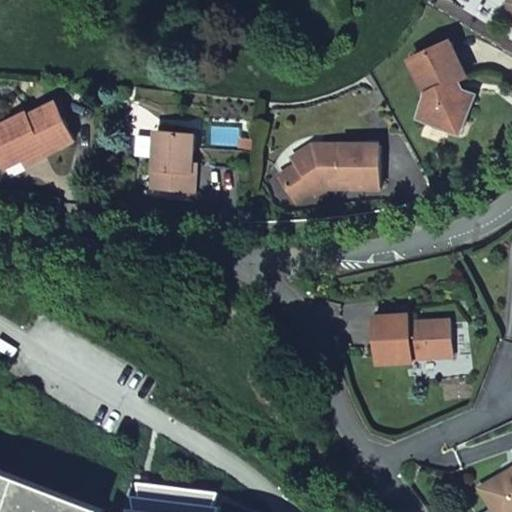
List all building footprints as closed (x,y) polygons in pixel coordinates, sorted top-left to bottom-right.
[(452,41),(411,60),(428,96),(419,118),(462,133),(476,94),(458,87),(460,79),(468,76),(452,41)] [(26,113),(0,125),(0,155),(5,166),(24,157),(43,149),(45,155),(76,140),(58,102),(27,117),(26,113)] [(189,190),(191,160),(193,133),(157,130),(152,188),(189,190)] [(379,145),(323,145),(322,153),(315,154),(296,166),(278,176),(293,202),(313,191),(315,195),(335,183),(342,184),(341,187),(379,187),(379,145)] [(310,147),(292,158),(296,166),(315,154),(322,153),(323,145),(310,147)] [(27,164),(45,155),(43,149),(24,157),(27,164)] [(388,319),(371,321),(374,366),(408,364),(408,360),(448,357),(445,323),(422,325),(420,329),(405,325),(405,318),(388,319)] [(511,511),(511,466),(476,487),(487,505),(491,511),(511,511)] [(0,511),(103,511),(104,511),(0,469),(0,511)] [(221,492),(140,482),(140,487),(219,497),(221,492)] [(220,511),(223,506),(216,505),(219,497),(140,487),(142,496),(135,495),(137,509),(130,508),(130,511),(220,511)]
